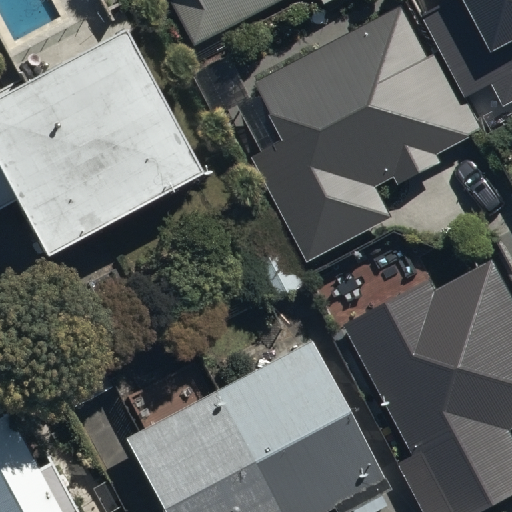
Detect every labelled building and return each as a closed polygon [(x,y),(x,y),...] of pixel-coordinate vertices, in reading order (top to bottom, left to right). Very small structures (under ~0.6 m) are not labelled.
[(180,0),(206,48),(297,0),(180,0)] [(494,87),(503,104),(511,100),(511,0),(451,0),(426,13),(470,99),(494,87)] [(432,67),(405,14),(261,89),(270,105),(254,113),(276,154),(258,164),(310,263),(395,219),(381,192),(397,183),(401,190),(443,168),(440,160),(485,137),(445,60),(432,67)] [(197,168),(119,24),(0,87),(0,213),(20,203),(45,250),(197,168)] [(237,245),(270,306),(305,287),(273,226),(237,245)] [(511,433),(511,298),(493,265),(438,295),(432,284),(346,332),(417,458),(401,467),(426,511),(481,511),(511,495),(511,435),(511,434),(511,433)] [(382,479),(313,345),(127,440),(163,511),(351,511),(352,511),(381,511),(388,508),(375,483),(382,479)] [(0,405),(0,511),(71,511),(43,456),(31,462),(0,405)]
